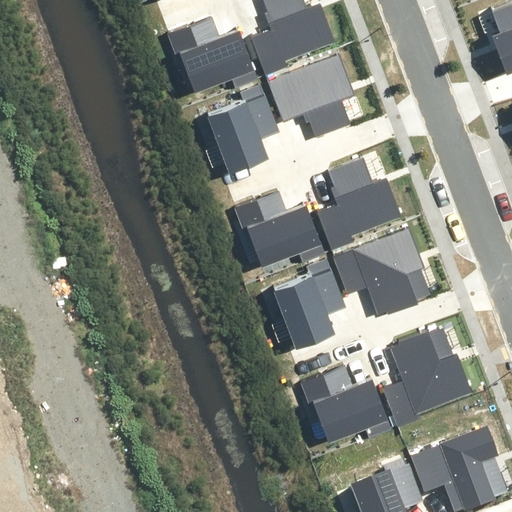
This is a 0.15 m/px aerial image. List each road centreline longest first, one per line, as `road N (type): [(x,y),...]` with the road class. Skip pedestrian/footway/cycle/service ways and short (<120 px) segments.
road 1 (residential): [(115,511),(0,209)]
road 2 (residential): [(395,0),(511,298)]
